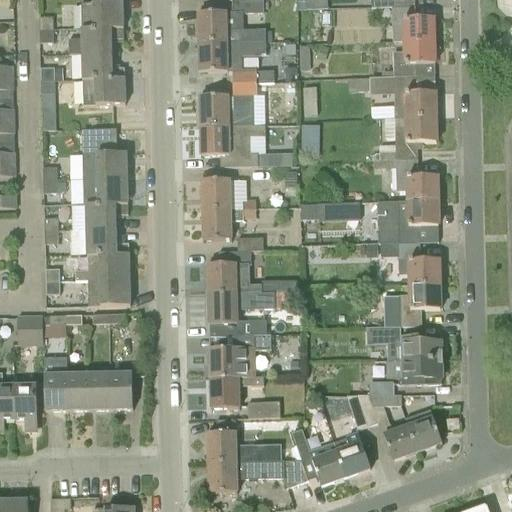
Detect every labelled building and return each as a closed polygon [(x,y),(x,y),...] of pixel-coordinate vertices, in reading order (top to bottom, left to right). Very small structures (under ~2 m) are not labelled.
[(391,0),(392,9),(415,8),(414,0),(391,0)] [(263,2),(261,2),(232,3),(232,14),(232,16),(264,16),(263,2)] [(123,6),(92,6),(92,5),(81,6),(81,31),(81,33),(123,32),(123,6)] [(393,44),(404,44),(434,43),(433,21),(415,22),(415,8),(392,9),(393,44)] [(265,32),(227,33),(226,15),(199,16),(199,14),(198,14),(199,45),(265,44),(265,32)] [(39,33),(53,33),(53,20),(39,20),(39,33)] [(123,32),(81,33),(81,42),(68,42),(69,57),(81,57),(81,58),(112,57),(112,43),(124,43),(123,32)] [(39,33),(40,46),(54,45),(53,33),(39,33)] [(393,79),(415,79),(415,67),(435,67),(434,43),(404,44),(404,55),(393,56),(393,79)] [(265,57),(265,44),(199,45),(199,78),(201,78),(201,76),(226,76),(226,77),(228,77),(228,73),(233,73),(233,87),(257,87),(274,87),(274,74),(241,74),(240,58),(265,57)] [(297,59),(297,47),(286,48),(286,59),(297,59)] [(329,51),(320,47),(315,61),(324,64),(329,51)] [(300,74),(310,74),(309,49),(300,49),(300,74)] [(82,83),(83,83),(125,83),(124,71),(112,72),(112,57),(81,58),(82,83)] [(0,69),(0,82),(13,82),(12,70),(0,69)] [(41,84),(55,84),(54,71),(40,71),(41,84)] [(63,71),(54,71),(55,83),(63,83),(63,71)] [(394,98),(395,121),(436,121),(435,95),(416,95),(415,79),(393,79),(393,80),(369,81),(369,82),(349,82),(349,90),(349,94),(356,95),(370,94),(370,98),(394,98)] [(0,94),(13,94),(13,82),(0,82),(0,94)] [(125,83),(83,83),(83,108),(95,108),(95,109),(125,108),(125,83)] [(55,96),(55,84),(41,84),(41,96),(55,96)] [(257,98),(257,87),(233,87),(233,98),(228,99),(228,98),(227,98),(227,99),(201,100),(201,98),(200,98),(200,130),(229,129),(229,128),(241,128),(241,129),(253,128),(253,117),(247,117),(247,99),(257,98)] [(13,109),(13,104),(0,103),(0,113),(13,113),(13,109)] [(317,118),(316,103),(303,103),(304,118),(317,118)] [(0,124),(14,124),(13,113),(0,113),(0,124)] [(380,164),(418,163),(417,146),(436,146),(436,121),(395,121),(395,149),(380,150),(380,157),(380,164)] [(0,124),(0,137),(14,137),(14,124),(0,124)] [(223,172),(251,171),(251,170),(258,171),(257,157),(249,157),(249,139),(264,139),(265,128),(253,128),(241,129),(241,128),(229,128),(229,129),(200,130),(201,162),(202,162),(202,160),(222,160),(223,172)] [(85,183),(98,183),(98,182),(127,182),(127,156),(115,157),(114,133),(84,133),(85,183)] [(0,156),(15,157),(14,153),(14,147),(0,147),(0,156)] [(319,151),(301,151),(301,161),(319,161),(319,151)] [(0,167),(15,167),(15,157),(0,156),(0,167)] [(405,194),(406,205),(438,203),(437,179),(418,179),(418,163),(380,164),(380,172),(396,171),(396,195),(405,194)] [(0,180),(14,180),(15,180),(15,167),(0,167),(0,180)] [(43,170),(43,183),(57,183),(57,170),(43,170)] [(296,175),(284,175),(284,191),(297,191),(296,175)] [(128,208),(127,182),(98,182),(98,183),(98,196),(86,196),(86,207),(85,207),(85,209),(128,208)] [(202,214),(230,213),(231,202),(230,182),(229,182),(229,184),(203,184),(203,182),(202,182),(202,214)] [(57,196),(57,183),(43,183),(43,196),(57,196)] [(16,200),(15,200),(0,200),(0,212),(16,212),(16,200)] [(243,213),(256,213),(256,212),(266,211),(272,211),(272,203),(255,203),(255,202),(243,202),(243,213)] [(379,248),(396,247),(420,246),(420,234),(424,234),(424,230),(438,230),(438,203),(406,205),(378,206),(379,248)] [(318,207),(319,225),(360,224),(359,206),(318,207)] [(85,209),(86,234),(116,233),(116,219),(128,219),(128,208),(85,209)] [(231,245),(231,224),(243,224),(243,222),(256,222),(256,213),(243,213),(230,213),(202,214),(203,246),(204,246),(204,244),(230,244),(230,245),(231,245)] [(44,221),(44,235),(58,234),(58,221),(44,221)] [(86,259),(87,259),(129,258),(129,247),(117,247),(116,233),(86,234),(86,259)] [(58,247),(58,234),(44,235),(45,247),(58,247)] [(238,254),(250,254),(263,254),(263,242),(237,243),(238,254)] [(407,276),(408,288),(440,287),(439,262),(420,263),(420,246),(396,247),(397,276),(407,276)] [(377,247),(366,247),(366,260),(377,259),(377,247)] [(261,286),(249,287),(248,267),(251,267),(250,254),(238,254),(238,255),(218,256),(218,268),(209,268),(209,266),(207,266),(208,298),(261,296),(261,286)] [(75,285),(88,284),(130,284),(129,258),(87,259),(88,274),(75,274),(75,285)] [(59,272),(46,272),(46,286),(60,285),(59,272)] [(88,310),(100,310),(130,309),(130,284),(88,284),(88,310)] [(280,296),(298,296),(298,284),(280,284),(280,296)] [(60,285),(46,286),(46,298),(60,298),(60,285)] [(399,298),(399,318),(400,330),(401,330),(422,330),(421,313),(440,313),(440,287),(408,288),(408,298),(399,298)] [(237,330),(237,313),(275,312),(275,311),(275,298),(275,296),(261,296),(208,298),(209,330),(210,330),(210,328),(236,328),(236,330),(237,330)] [(66,327),(66,318),(50,319),(50,328),(66,327)] [(66,318),(66,327),(82,327),(82,318),(66,318)] [(93,327),(109,326),(109,318),(93,319),(93,327)] [(125,318),(109,318),(109,326),(125,326),(125,318)] [(29,321),(30,349),(43,349),(43,320),(29,321)] [(18,349),(30,349),(29,321),(17,321),(18,349)] [(243,339),(270,338),(271,338),(271,326),(243,327),(243,339)] [(388,349),(388,364),(441,363),(441,340),(401,341),(401,330),(400,330),(366,331),(367,349),(388,349)] [(271,353),(270,338),(243,339),(237,339),(237,350),(237,352),(211,352),(211,350),(209,350),(210,381),(239,380),(251,380),(256,380),(255,372),(247,372),(247,353),(271,353)] [(45,415),(67,415),(67,379),(66,361),(44,361),(45,415)] [(441,363),(388,364),(386,364),(386,382),(398,382),(398,388),(441,388),(441,363)] [(15,423),(15,387),(2,388),(2,376),(0,375),(0,435),(0,436),(0,423),(15,423)] [(132,377),(110,378),(110,414),(133,413),(132,377)] [(67,379),(67,415),(89,414),(88,378),(67,379)] [(89,414),(110,414),(110,378),(88,378),(89,414)] [(238,414),(239,414),(239,389),(239,380),(210,381),(211,414),(212,414),(212,412),(238,412),(238,414)] [(264,389),(264,380),(256,380),(251,380),(251,389),(264,389)] [(370,398),(394,398),(393,385),(370,385),(370,398)] [(37,387),(15,387),(15,423),(25,423),(25,432),(37,431),(37,387)] [(368,430),(378,427),(371,409),(368,398),(357,399),(368,430)] [(370,398),(368,398),(371,409),(383,409),(401,409),(401,398),(394,398),(370,398)] [(368,430),(357,399),(346,399),(358,434),(368,430)] [(305,408),(310,411),(315,411),(317,407),(317,403),(313,400),(308,400),(305,404),(305,408)] [(248,421),(280,420),(279,405),(248,406),(248,421)] [(432,419),(407,428),(416,456),(442,447),(432,419)] [(207,435),(208,465),(281,463),(281,456),(280,449),(249,450),(236,450),(236,434),(237,434),(236,423),(216,424),(216,436),(209,436),(209,435),(207,435)] [(416,456),(407,428),(383,437),(393,465),(416,456)] [(345,482),(336,454),(334,447),(333,445),(310,454),(302,432),(292,436),(302,464),(311,460),(321,490),(345,482)] [(345,482),(370,472),(360,445),(358,446),(356,439),(334,447),(336,454),(345,482)] [(238,482),(283,482),(287,492),(309,484),(301,464),(281,464),(281,463),(208,465),(209,498),(210,498),(210,497),(236,496),(236,498),(237,498),(237,495),(238,495),(238,482)]
